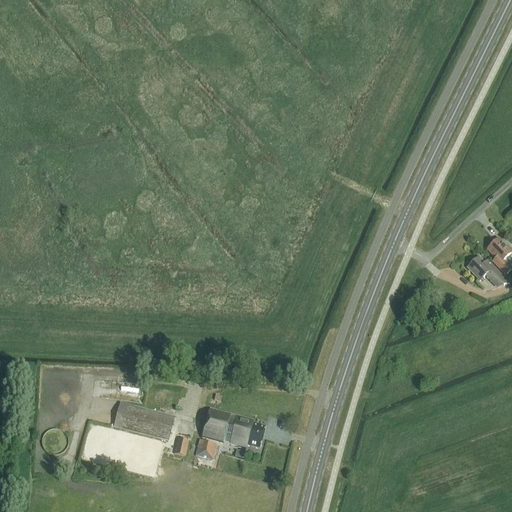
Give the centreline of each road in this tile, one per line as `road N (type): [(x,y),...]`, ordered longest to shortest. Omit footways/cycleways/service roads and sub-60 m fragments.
road 1 (primary): [(305,511),(394,242)]
road 2 (primary): [(394,242),(509,0)]
road 3 (residential): [(394,242),(427,259),(508,184)]
